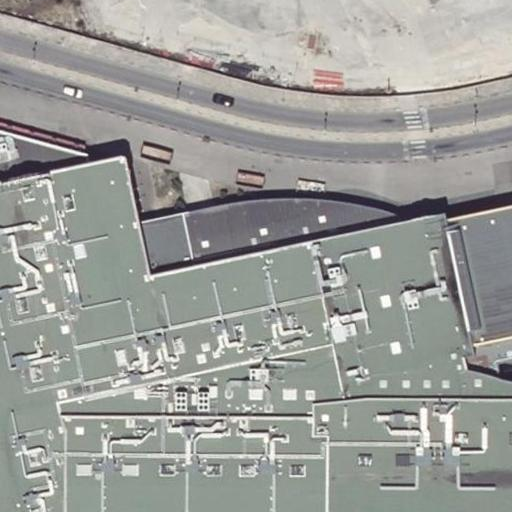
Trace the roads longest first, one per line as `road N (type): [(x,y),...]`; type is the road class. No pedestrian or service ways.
road 1 (unclassified): [(0,68),(214,132),(321,152),(392,153),(511,135)]
road 2 (unclassified): [(511,101),(372,119),(260,114),(0,38)]
